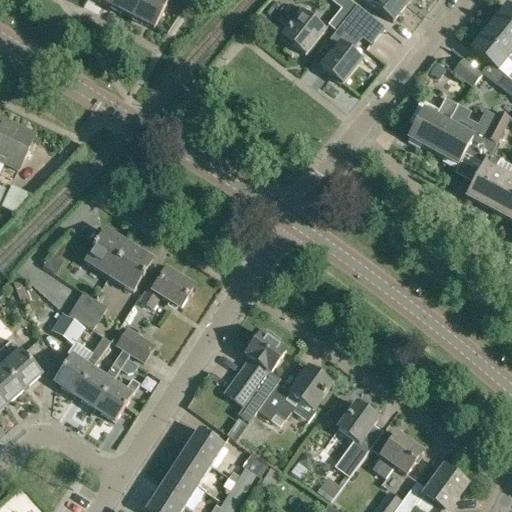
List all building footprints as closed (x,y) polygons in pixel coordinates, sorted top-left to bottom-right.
[(114,0),(92,0),(110,9),(114,0)] [(141,0),(114,0),(110,9),(132,20),(141,0)] [(169,0),(141,0),(132,20),(154,31),(169,0)] [(335,35),(356,9),(345,0),(331,0),(329,3),(340,11),(327,27),(335,35)] [(365,0),(363,3),(372,10),(372,9),(392,25),(406,8),(396,0),(365,0)] [(276,23),(287,31),(281,39),(304,58),(322,35),(299,16),(289,7),(276,23)] [(356,9),(335,35),(344,42),(358,25),(368,33),(375,24),(356,9)] [(511,15),(505,9),(487,31),(511,50),(511,15)] [(511,54),(511,50),(487,31),(470,53),(487,67),(481,76),(511,100),(511,85),(497,73),(511,54)] [(342,88),(361,64),(339,47),(321,71),(342,88)] [(481,76),(461,61),(451,74),(471,90),(481,76)] [(432,154),(456,107),(443,101),(437,113),(419,104),(408,125),(414,128),(407,141),(432,154)] [(469,114),(456,107),(432,154),(457,167),(463,155),(474,160),(483,142),(484,140),(473,135),(471,138),(459,132),(469,114)] [(497,114),(484,140),(483,142),(496,148),(510,121),(497,114)] [(35,137),(2,121),(0,123),(0,164),(18,173),(35,137)] [(489,211),(505,179),(493,173),(499,162),(488,156),(466,199),(489,211)] [(511,182),(505,179),(489,211),(511,223),(511,222),(511,182)] [(0,188),(0,209),(1,210),(9,193),(1,189),(0,188)] [(109,281),(129,249),(105,234),(85,265),(109,281)] [(129,249),(109,281),(132,295),(152,263),(129,249)] [(181,313),(195,291),(166,273),(155,290),(151,287),(140,304),(152,312),(160,299),(181,313)] [(83,297),(69,319),(93,334),(107,311),(83,297)] [(84,331),(62,317),(51,334),(73,348),(84,331)] [(23,327),(13,335),(26,351),(36,343),(23,327)] [(116,349),(144,367),(154,350),(127,332),(116,349)] [(258,415),(277,388),(281,383),(271,376),(286,355),(276,348),(279,343),(267,334),(264,339),(262,337),(260,339),(256,336),(248,346),(253,350),(246,359),(251,363),(235,385),(253,399),(244,411),(255,419),(257,415),(258,415)] [(76,400),(93,373),(111,346),(103,341),(85,369),(71,359),(54,385),(76,400)] [(15,360),(3,370),(23,393),(42,377),(13,343),(5,349),(15,360)] [(93,373),(76,400),(95,413),(113,386),(120,375),(119,374),(127,362),(118,356),(110,368),(112,370),(105,381),(93,373)] [(23,393),(3,370),(0,366),(0,402),(6,409),(23,393)] [(125,394),(113,386),(95,413),(115,426),(140,388),(140,387),(147,377),(139,372),(132,382),(133,383),(125,394)] [(323,379),(319,380),(309,372),(290,398),(312,415),(331,388),(329,387),(328,383),(323,379)] [(277,388),(258,415),(271,425),(276,418),(285,425),(295,412),(285,405),(288,402),(275,393),(278,389),(277,388)] [(349,482),(361,465),(376,446),(367,439),(379,423),(357,407),(338,433),(354,444),(334,471),(349,482)] [(242,444),(255,430),(242,418),(229,432),(242,444)] [(197,432),(183,453),(211,470),(224,450),(197,432)] [(407,479),(423,456),(397,437),(381,460),(383,461),(373,475),(385,484),(395,470),(407,479)] [(211,470),(183,453),(171,473),(198,491),(211,470)] [(235,486),(246,493),(256,478),(259,480),(267,470),(250,458),(242,469),(245,471),(239,480),(232,476),(228,482),(229,482),(235,486)] [(448,511),(467,488),(443,470),(423,498),(436,508),(433,511),(448,511)] [(171,473),(158,493),(185,511),(198,491),(171,473)] [(235,486),(229,482),(221,494),(227,498),(222,506),(231,511),(234,511),(246,493),(235,486)] [(184,511),(185,511),(158,493),(145,511),(184,511)] [(396,511),(402,505),(389,495),(376,511),(396,511)] [(404,501),(402,505),(396,511),(414,511),(416,510),(404,501)]
